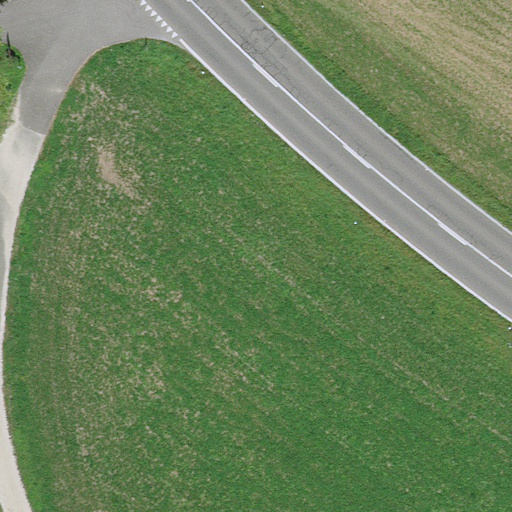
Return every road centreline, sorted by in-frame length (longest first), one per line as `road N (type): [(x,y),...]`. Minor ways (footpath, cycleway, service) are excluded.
road 1 (secondary): [(190,0),(265,81),(511,281)]
road 2 (track): [(100,0),(31,119),(0,211)]
